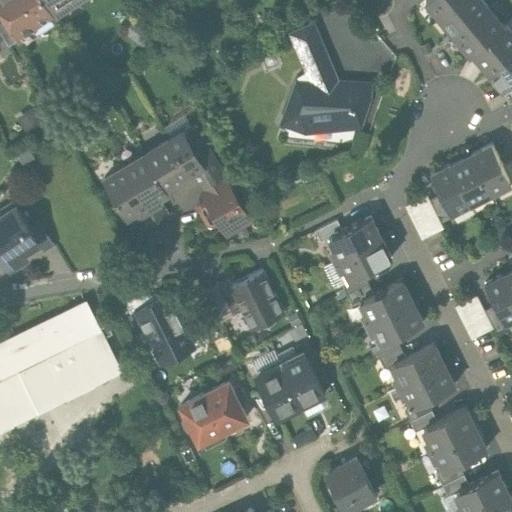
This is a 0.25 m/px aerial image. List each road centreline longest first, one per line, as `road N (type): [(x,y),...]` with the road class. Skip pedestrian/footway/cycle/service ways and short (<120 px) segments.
road 1 (residential): [(511,108),(489,119),(448,114),(384,186),(432,285)]
road 2 (residential): [(0,298),(207,263)]
road 3 (residential): [(432,285),(488,396)]
